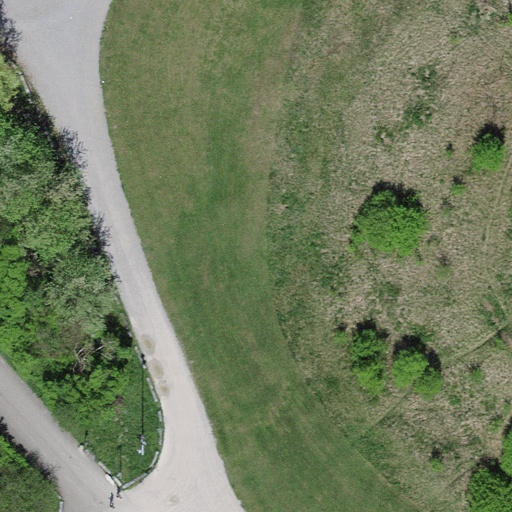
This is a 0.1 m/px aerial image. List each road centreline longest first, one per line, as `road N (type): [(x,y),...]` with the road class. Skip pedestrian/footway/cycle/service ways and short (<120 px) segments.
road 1 (track): [(76,0),(63,22),(63,62),(91,163),(171,370),(190,450),(191,481),(134,511)]
road 2 (track): [(106,511),(0,392)]
